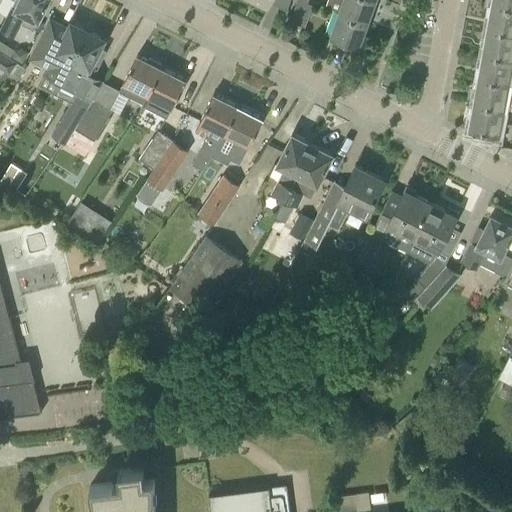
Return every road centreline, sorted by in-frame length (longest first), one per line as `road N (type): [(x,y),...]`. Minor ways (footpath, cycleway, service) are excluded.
road 1 (residential): [(423,138),(152,0)]
road 2 (residential): [(423,138),(449,0)]
